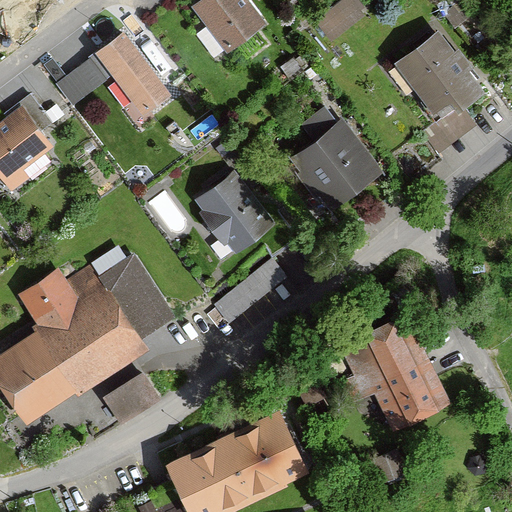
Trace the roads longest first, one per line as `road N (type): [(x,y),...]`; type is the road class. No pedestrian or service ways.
road 1 (residential): [(0,492),(129,442),(411,223)]
road 2 (unclassified): [(411,223),(511,426)]
road 3 (residential): [(110,0),(0,81)]
road 4 (residential): [(411,223),(511,136)]
